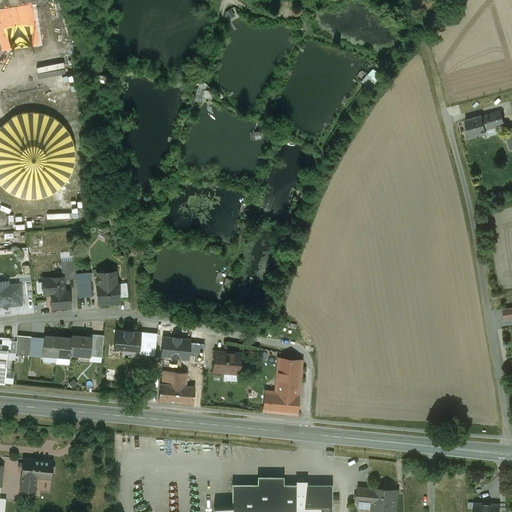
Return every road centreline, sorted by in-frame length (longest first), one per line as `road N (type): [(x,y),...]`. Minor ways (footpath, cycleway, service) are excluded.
road 1 (unclassified): [(307,435),(309,364),(298,347),(108,314),(0,322)]
road 2 (unclassified): [(510,454),(472,214),(445,111)]
road 3 (secondary): [(0,404),(307,435)]
road 4 (secondary): [(307,435),(510,454)]
